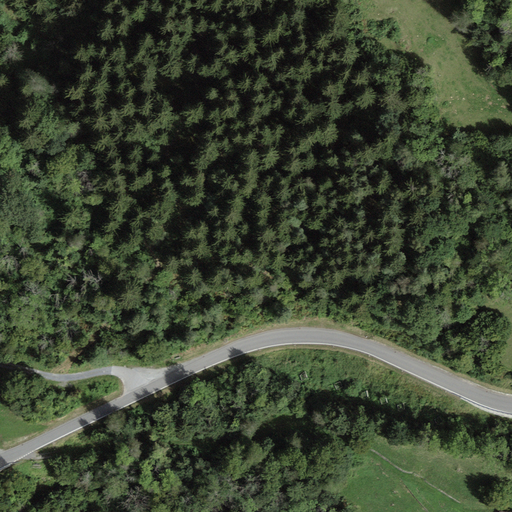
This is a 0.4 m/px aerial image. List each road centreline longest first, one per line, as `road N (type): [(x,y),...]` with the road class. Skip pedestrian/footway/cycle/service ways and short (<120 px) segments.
road 1 (residential): [(0,459),(228,351),(282,336),(369,346),(511,405)]
road 2 (track): [(143,390),(121,371),(60,376),(0,363)]
